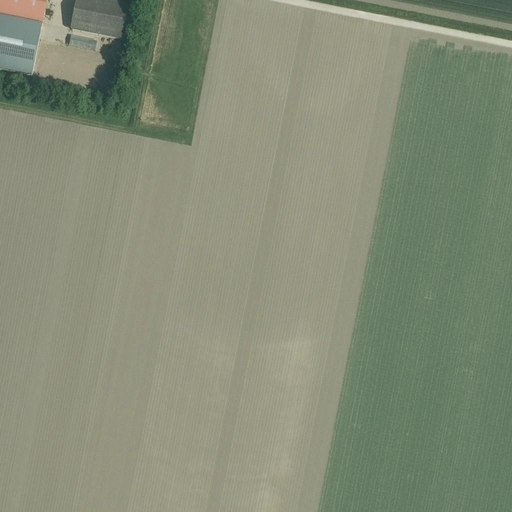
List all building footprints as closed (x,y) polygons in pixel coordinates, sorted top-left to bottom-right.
[(0,0),(0,15),(42,24),(47,0),(0,0)] [(132,7),(97,0),(78,0),(72,31),(125,42),(132,7)] [(42,24),(0,15),(0,70),(22,75),(32,77),(42,24)] [(47,31),(46,38),(64,40),(65,33),(47,31)] [(96,45),(70,39),(69,46),(95,51),(96,45)]
